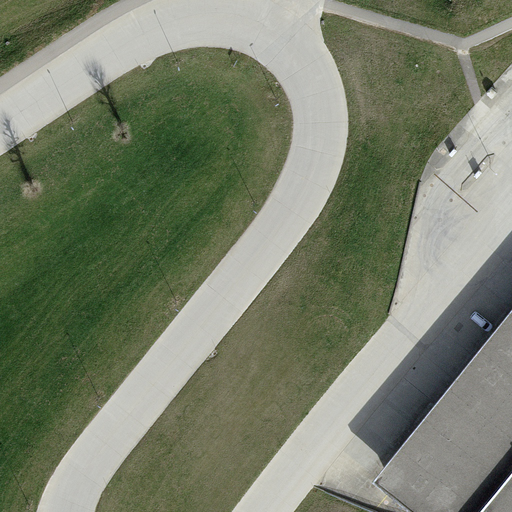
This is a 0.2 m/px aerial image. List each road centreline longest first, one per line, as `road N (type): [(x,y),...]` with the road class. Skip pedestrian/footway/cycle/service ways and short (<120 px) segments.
road 1 (unclassified): [(0,127),(141,36),(188,18),(229,15),(269,25),(298,54),(320,129),(310,182),(272,242),(73,485),(68,511)]
road 2 (unclassified): [(269,511),(414,317)]
